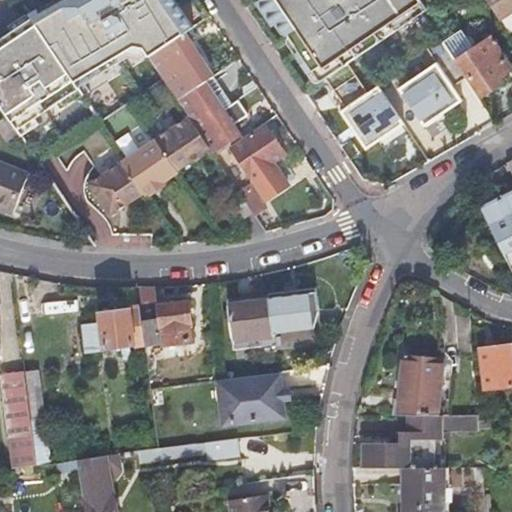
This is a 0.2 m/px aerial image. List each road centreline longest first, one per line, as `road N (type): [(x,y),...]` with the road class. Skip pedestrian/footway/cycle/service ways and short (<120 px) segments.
road 1 (residential): [(365,217),(301,240),(177,263),(60,261),(0,249)]
road 2 (residential): [(339,511),(338,448),(350,378),(397,251)]
road 3 (residential): [(222,0),(365,217)]
road 4 (residential): [(511,136),(424,193),(365,217)]
road 5 (residential): [(511,309),(453,288),(397,251)]
